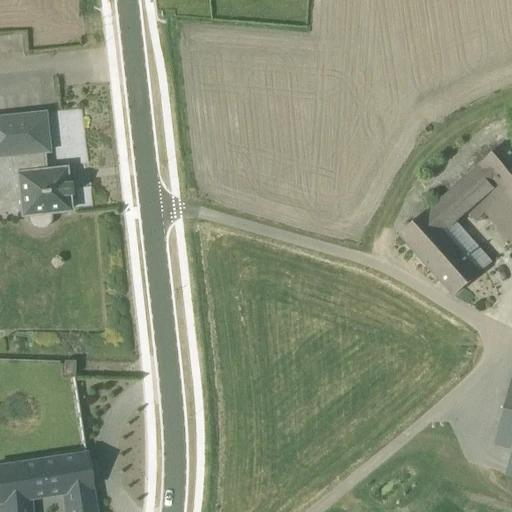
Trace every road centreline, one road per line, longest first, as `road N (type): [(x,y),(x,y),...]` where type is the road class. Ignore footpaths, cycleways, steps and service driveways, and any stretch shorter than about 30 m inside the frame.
road 1 (unclassified): [(317,511),(503,342),(366,260),(178,208),(149,213)]
road 2 (secondary): [(171,511),(175,454),(149,213)]
road 3 (secondary): [(149,213),(128,0)]
